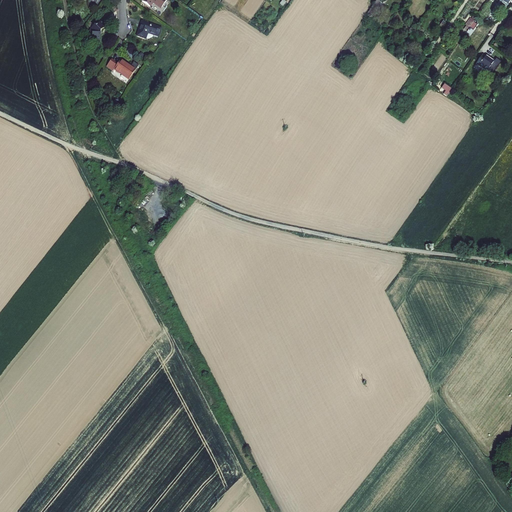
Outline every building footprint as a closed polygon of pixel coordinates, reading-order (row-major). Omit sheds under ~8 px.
[(377,0),(375,0),(369,9),(373,12),(381,2),(377,0)] [(461,14),(466,17),(472,8),(467,5),(461,14)] [(490,15),(494,18),(499,9),(495,6),(490,15)] [(469,28),(474,21),(471,19),(470,18),(465,25),(466,26),(469,28)] [(92,34),(92,40),(100,40),(100,32),(106,26),(102,21),(96,27),(94,26),(89,31),(92,34)] [(139,29),(137,36),(146,39),(148,40),(152,38),(153,35),(158,37),(161,28),(142,21),(141,26),(142,26),(141,29),(139,29)] [(482,55),(475,66),(486,73),(494,63),(482,55)] [(111,59),(106,67),(113,71),(114,70),(129,80),(138,66),(133,63),(131,67),(120,60),(118,64),(111,59)]
